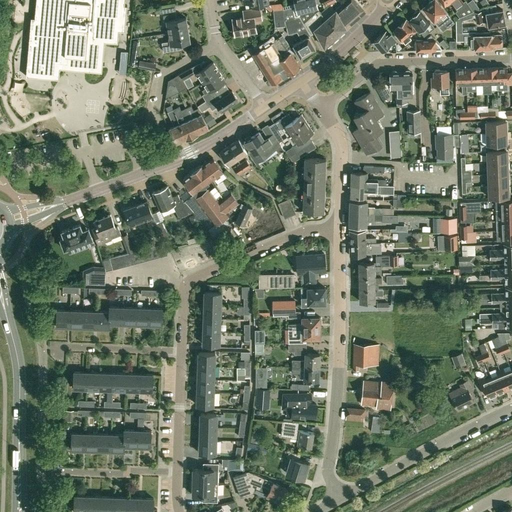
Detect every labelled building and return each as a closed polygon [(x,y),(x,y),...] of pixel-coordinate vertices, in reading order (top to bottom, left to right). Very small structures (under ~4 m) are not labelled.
[(33,14),(27,73),(60,76),(61,65),(102,69),(105,38),(118,39),(119,27),(125,28),(128,2),(125,2),(125,0),(37,0),(36,14),(33,14)] [(293,0),(295,5),(283,8),(283,11),(284,20),(300,16),(303,22),(309,17),(316,10),(316,8),(317,8),(315,0),(293,0)] [(324,46),(346,27),(345,25),(363,9),(355,0),(345,0),(325,18),(318,9),(316,10),(309,17),(316,26),(314,28),(324,46)] [(449,16),(436,0),(428,0),(427,1),(428,3),(423,7),(442,30),(447,27),(442,21),(449,16)] [(459,17),(472,12),(468,6),(466,7),(462,2),(461,0),(440,0),(444,5),(451,0),(455,7),(458,5),(462,10),(457,15),(459,17)] [(473,0),(470,0),(467,2),(469,5),(468,6),(472,12),(480,9),(473,0)] [(488,26),(505,23),(502,9),(496,10),(495,4),(487,5),(481,9),(483,21),(487,21),(488,26)] [(160,13),(175,11),(175,5),(159,7),(160,13)] [(232,19),(235,34),(255,30),(254,20),(261,19),(259,7),(243,10),(244,17),(232,19)] [(283,8),(273,9),(275,26),(285,25),(283,11),(283,8)] [(418,31),(419,30),(424,36),(428,32),(424,26),(430,21),(420,9),(418,10),(416,10),(413,13),(413,14),(408,19),(418,31)] [(483,21),(481,9),(473,12),(456,19),(456,32),(462,32),(462,20),(475,16),(476,22),(483,21)] [(166,21),(168,32),(188,29),(186,17),(168,20),(167,14),(163,15),(164,22),(166,21)] [(300,57),(316,48),(308,35),(310,34),(303,22),(300,16),(284,20),(286,28),(288,34),(297,31),(301,39),(292,44),(300,57)] [(393,30),(402,41),(403,40),(405,43),(411,38),(409,35),(415,30),(406,19),(398,25),(398,26),(393,30)] [(163,51),(180,48),(180,47),(183,45),(182,42),(190,41),(188,29),(168,32),(169,42),(162,43),(163,51)] [(395,50),(395,38),(391,33),(389,34),(385,30),(374,40),(374,41),(374,42),(373,43),(374,44),(374,45),(375,46),(376,46),(377,46),(378,46),(379,46),(382,50),(389,44),(389,50),(395,50)] [(501,44),(501,41),(500,34),(490,34),(490,31),(482,32),(483,47),(495,47),(495,42),(496,42),(499,44),(501,44)] [(471,48),(483,47),(482,32),(475,32),(475,35),(464,35),(464,43),(470,43),(471,48)] [(416,49),(434,49),(434,48),(440,48),(440,46),(431,34),(426,38),(427,39),(415,39),(416,49)] [(130,64),(138,66),(139,62),(136,61),(139,40),(133,40),(130,64)] [(285,44),(273,52),(287,74),(299,65),(285,44)] [(261,46),(251,54),(260,67),(271,83),(281,76),(261,46)] [(155,63),(139,60),(139,62),(138,66),(154,69),(155,63)] [(202,68),(196,72),(202,82),(219,71),(213,61),(202,68)] [(497,89),(507,89),(507,83),(511,83),(511,74),(507,74),(506,66),(498,67),(499,82),(497,82),(497,89)] [(190,67),(179,73),(183,79),(189,76),(194,73),(190,67)] [(476,90),(476,83),(476,67),(465,68),(466,93),(467,93),(466,90),(476,90)] [(486,67),(476,67),(476,83),(482,83),(483,93),(487,92),(486,67)] [(491,83),(497,82),(499,82),(498,67),(486,67),(487,92),(491,92),(491,83)] [(462,93),(466,93),(465,68),(455,68),(455,84),(462,84),(462,93)] [(440,70),(439,69),(435,69),(434,70),(433,70),(434,76),(431,76),(432,85),(441,85),(441,93),(448,93),(447,70),(440,70)] [(396,102),(401,102),(402,102),(401,72),(398,72),(396,70),(392,70),(391,72),(390,72),(390,88),(396,88),(396,102)] [(402,106),(407,106),(407,96),(412,95),(412,72),(411,72),(409,70),(406,70),(404,72),(401,72),(402,102),(401,102),(402,106)] [(202,95),(205,100),(216,93),(212,88),(225,80),(219,71),(202,82),(206,87),(202,90),(204,93),(202,95)] [(93,84),(131,88),(133,78),(94,73),(93,84)] [(179,73),(174,77),(178,83),(183,80),(183,79),(179,73)] [(166,89),(175,84),(172,78),(168,80),(166,89)] [(389,95),(383,83),(376,87),(382,99),(389,95)] [(232,90),(230,91),(219,98),(216,93),(205,100),(197,105),(201,111),(209,106),(211,110),(218,106),(221,111),(238,100),(232,90)] [(375,118),(383,114),(370,91),(354,100),(361,111),(353,115),(360,126),(356,129),(358,132),(355,134),(366,153),(381,144),(375,133),(382,129),(375,118)] [(492,107),(487,107),(488,117),(495,117),(495,116),(498,116),(498,98),(491,98),(492,107)] [(191,104),(186,107),(197,133),(208,128),(201,112),(195,115),(191,104)] [(179,105),(173,108),(186,138),(197,133),(186,107),(180,109),(179,105)] [(477,108),(477,105),(467,106),(467,118),(475,118),(474,117),(477,117),(477,108)] [(487,107),(477,108),(477,117),(480,117),(480,118),(488,117),(487,107)] [(186,138),(173,108),(167,111),(173,125),(168,127),(175,143),(186,138)] [(407,131),(421,131),(420,109),(406,110),(407,131)] [(464,109),(456,109),(456,118),(460,118),(467,118),(467,111),(464,111),(464,109)] [(216,122),(210,113),(203,117),(209,126),(216,122)] [(279,119),(274,122),(269,125),(273,133),(276,136),(281,133),(279,130),(285,125),(291,134),(308,123),(302,114),(292,120),(290,117),(287,119),(284,115),(279,119)] [(486,120),(487,132),(507,131),(507,119),(486,120)] [(291,147),(295,153),(312,141),(305,146),(301,140),(314,132),(308,123),(291,134),(297,142),(295,144),(291,147)] [(394,157),(406,156),(405,130),(393,130),(394,157)] [(244,138),(245,140),(244,141),(256,161),(275,148),(278,153),(284,150),(280,145),(281,144),(276,136),(273,133),(264,139),(259,131),(251,137),(249,135),(244,138)] [(487,132),(487,150),(500,149),(499,144),(508,143),(507,131),(487,132)] [(453,155),(452,133),(434,133),(435,147),(436,147),(437,156),(453,155)] [(238,138),(229,145),(237,158),(247,152),(238,138)] [(316,146),(312,141),(295,153),(289,157),(293,162),(316,146)] [(228,164),(237,158),(229,145),(219,151),(228,164)] [(508,149),(500,149),(487,150),(488,162),(508,161),(508,149)] [(202,164),(202,165),(213,180),(223,171),(212,157),(202,165),(202,164)] [(325,158),(304,158),(304,171),(325,172),(325,158)] [(246,159),(240,163),(245,170),(250,167),(246,159)] [(488,174),(508,173),(509,171),(508,161),(488,162),(488,174)] [(240,163),(232,168),(239,174),(245,170),(240,163)] [(465,163),(461,163),(461,175),(471,175),(471,169),(465,169),(465,163)] [(193,193),(192,194),(195,198),(207,189),(204,186),(213,180),(202,165),(183,179),(193,193)] [(304,171),(303,184),(325,185),(325,172),(304,171)] [(351,171),(350,184),(393,185),(394,178),(385,178),(384,179),(367,179),(367,172),(351,171)] [(508,173),(488,174),(488,186),(509,186),(508,173)] [(471,175),(461,175),(462,186),(466,186),(471,186),(471,175)] [(204,186),(207,189),(195,198),(192,194),(183,201),(184,205),(186,203),(201,221),(208,228),(214,237),(228,228),(219,217),(222,215),(216,205),(214,201),(223,195),(213,180),(204,186)] [(303,184),(303,197),(324,198),(325,185),(303,184)] [(366,190),(377,190),(376,193),(393,193),(393,185),(350,184),(350,196),(351,196),(366,196),(366,190)] [(193,211),(201,221),(186,203),(184,205),(183,201),(182,198),(180,199),(178,194),(172,196),(167,185),(152,192),(160,209),(173,204),(179,218),(193,211)] [(509,186),(488,186),(489,197),(510,196),(509,186)] [(230,192),(224,197),(223,195),(214,201),(216,205),(222,215),(219,217),(228,228),(232,226),(225,217),(230,213),(228,211),(238,203),(230,192)] [(405,194),(397,194),(397,198),(393,198),(393,206),(405,206),(405,194)] [(303,197),(302,211),(324,211),(324,198),(303,197)] [(284,200),(290,215),(296,213),(289,198),(284,200)] [(511,199),(495,200),(496,210),(511,209),(511,199)] [(149,225),(155,223),(152,213),(147,200),(124,209),(130,224),(146,218),(149,225)] [(284,200),(278,203),(284,218),(290,215),(284,200)] [(349,212),(374,213),(393,214),(393,207),(382,207),(374,207),(374,206),(366,206),(366,201),(350,200),(349,212)] [(474,211),(474,201),(459,202),(460,205),(459,205),(460,212),(466,211),(474,211)] [(254,233),(254,232),(260,219),(253,216),(255,213),(251,211),(252,207),(243,203),(235,221),(243,225),(242,227),(254,233)] [(162,215),(160,209),(152,213),(155,223),(161,220),(164,218),(162,215)] [(511,209),(496,210),(496,220),(511,219),(511,209)] [(374,213),(349,212),(349,225),(365,225),(366,219),(381,220),(381,221),(398,222),(398,214),(393,214),(374,213)] [(95,220),(97,227),(92,229),(98,243),(104,240),(105,243),(107,244),(109,244),(111,243),(113,242),(113,240),(112,237),(121,234),(118,226),(115,227),(110,214),(95,220)] [(458,216),(441,216),(442,231),(458,231),(458,216)] [(511,229),(511,219),(496,220),(496,230),(511,229)] [(155,223),(160,232),(163,240),(169,238),(167,235),(161,220),(155,223)] [(80,224),(62,231),(64,237),(60,239),(65,249),(68,248),(70,253),(94,243),(88,228),(82,230),(80,224)] [(511,239),(511,229),(496,230),(497,240),(511,239)] [(349,230),(349,242),(375,242),(375,238),(365,238),(365,230),(350,230),(349,230)] [(133,250),(127,235),(127,233),(121,235),(128,253),(133,250)] [(457,234),(444,234),(444,247),(458,247),(457,234)] [(381,253),(381,242),(375,242),(349,242),(349,255),(350,255),(365,255),(365,253),(381,253)] [(490,249),(490,254),(511,253),(511,242),(503,243),(504,249),(490,249)] [(164,243),(156,245),(159,257),(167,255),(164,243)] [(156,245),(150,247),(153,259),(159,257),(156,245)] [(150,247),(144,249),(147,260),(153,259),(150,247)] [(264,252),(266,257),(278,253),(276,247),(264,252)] [(147,260),(144,249),(137,251),(140,262),(147,260)] [(137,251),(130,252),(133,264),(140,262),(137,251)] [(125,253),(128,265),(133,264),(130,252),(125,253)] [(316,283),(315,272),(325,271),(324,253),(302,255),(303,273),(302,273),(303,285),(316,283)] [(504,258),(504,263),(511,262),(511,253),(490,254),(490,258),(504,258)] [(124,266),(121,255),(115,256),(118,268),(124,266)] [(397,255),(376,255),(376,261),(382,261),(382,265),(397,265),(397,255)] [(467,255),(459,255),(459,265),(475,265),(474,255),(467,255)] [(115,256),(110,258),(112,268),(112,269),(118,268),(115,256)] [(110,258),(103,259),(105,270),(112,268),(110,258)] [(359,262),(359,276),(381,276),(381,265),(373,265),(373,262),(359,262)] [(490,269),(490,274),(511,273),(511,262),(504,263),(504,268),(490,269)] [(104,283),(105,271),(88,271),(88,283),(104,283)] [(295,273),(259,273),(259,287),(295,287),(295,273)] [(511,283),(511,273),(490,274),(478,274),(478,279),(505,278),(505,283),(511,283)] [(392,283),(403,283),(403,275),(396,275),(396,282),(392,282),(392,283)] [(359,276),(359,289),(378,288),(378,283),(381,282),(381,276),(359,276)] [(491,293),(482,293),(482,297),(511,296),(511,286),(505,286),(505,292),(491,293)] [(315,303),(325,303),(325,294),(326,294),(326,289),(325,289),(325,287),(302,288),(302,304),(308,304),(308,305),(315,304),(315,303)] [(382,289),(378,289),(378,288),(359,289),(360,301),(374,301),(374,295),(383,295),(382,289)] [(204,304),(220,305),(221,292),(205,291),(204,304)] [(499,301),(499,307),(506,307),(511,306),(511,296),(482,297),(479,298),(479,302),(499,301)] [(380,297),(380,302),(376,302),(376,309),(388,309),(388,297),(380,297)] [(295,300),(273,300),(273,316),(288,315),(288,311),(295,311),(295,300)] [(204,317),(220,318),(220,305),(204,304),(204,317)] [(96,310),(95,327),(108,327),(108,322),(109,305),(108,305),(108,311),(96,310)] [(109,305),(108,322),(122,322),(122,306),(109,305)] [(122,306),(122,322),(135,323),(135,306),(122,306)] [(148,307),(135,306),(135,323),(148,323),(148,307)] [(244,306),(237,306),(237,314),(244,314),(244,319),(249,319),(249,306),(244,306)] [(480,313),(480,317),(511,316),(511,306),(506,307),(500,307),(501,312),(480,313)] [(148,307),(148,323),(161,324),(162,307),(148,307)] [(69,326),(70,309),(56,309),(56,325),(69,326)] [(70,309),(69,326),(82,326),(83,310),(70,309)] [(83,310),(82,326),(95,327),(96,310),(83,310)] [(321,317),(319,317),(319,316),(302,316),(302,323),(288,324),(288,329),(319,328),(319,323),(321,323),(321,317)] [(511,326),(511,316),(480,317),(480,322),(492,322),(498,322),(498,327),(511,326)] [(203,330),(220,331),(220,318),(204,317),(203,330)] [(320,337),(320,335),(321,335),(321,330),(320,330),(319,328),(288,329),(289,342),(288,342),(302,342),(302,337),(320,337)] [(264,343),(264,329),(255,329),(255,343),(264,343)] [(220,331),(203,330),(203,343),(219,344),(220,331)] [(497,336),(504,352),(510,349),(506,339),(510,338),(509,332),(505,332),(501,332),(496,332),(497,336)] [(497,354),(504,352),(497,336),(492,338),(497,354)] [(306,342),(302,342),(288,342),(288,350),(306,350),(306,342)] [(481,354),(484,360),(490,357),(487,350),(484,342),(478,344),(481,353),(481,354)] [(358,363),(378,364),(378,343),(353,343),(352,369),(358,370),(358,363)] [(198,365),(214,365),(215,352),(199,351),(198,365)] [(451,356),(455,367),(462,365),(466,364),(461,352),(451,356)] [(319,354),(306,353),(305,360),(299,360),(299,361),(292,361),(292,365),(319,366),(319,354)] [(478,363),(484,360),(481,354),(481,353),(475,356),(478,363)] [(198,378),(214,378),(214,365),(198,365),(198,378)] [(299,376),(301,378),(304,378),(304,379),(318,380),(319,366),(292,365),(292,372),(299,373),(299,376)] [(503,368),(499,370),(507,388),(511,386),(511,369),(511,370),(504,373),(503,368)] [(86,387),(87,371),(74,370),(73,386),(86,387)] [(507,388),(499,370),(496,371),(497,373),(496,373),(497,376),(491,378),(497,392),(507,388)] [(87,371),(86,387),(99,387),(100,371),(87,371)] [(100,371),(99,387),(112,387),(113,372),(100,371)] [(126,372),(113,372),(112,387),(125,388),(126,372)] [(139,373),(126,372),(125,388),(138,388),(139,373)] [(152,373),(139,373),(138,388),(152,389),(152,373)] [(197,391),(213,391),(214,378),(198,378),(197,391)] [(417,379),(409,378),(407,378),(406,388),(424,389),(424,380),(417,380),(417,379)] [(486,392),(488,396),(497,392),(491,378),(485,380),(484,378),(479,380),(484,393),(486,392)] [(376,405),(376,407),(390,409),(393,382),(381,380),(381,382),(364,380),(361,403),(376,405)] [(449,392),(457,408),(473,400),(468,391),(472,389),(468,380),(459,384),(461,387),(449,392)] [(255,406),(263,407),(264,387),(257,387),(255,406)] [(213,391),(197,391),(197,404),(213,405),(213,391)] [(306,416),(315,416),(316,404),(310,403),(310,400),(311,400),(311,393),(283,394),(282,405),(292,406),(291,417),(305,418),(306,416)] [(364,408),(347,406),(345,419),(363,421),(364,408)] [(74,410),(64,409),(64,420),(73,421),(74,410)] [(200,426),(217,427),(217,413),(201,413),(200,426)] [(379,433),(381,418),(372,417),(370,431),(379,433)] [(297,438),(296,445),(311,447),(313,432),(297,429),(298,421),(283,420),(280,435),(290,436),(290,437),(297,438)] [(200,439),(216,440),(217,427),(200,426),(200,439)] [(137,445),(137,429),(124,428),(124,433),(124,444),(137,445)] [(151,429),(137,429),(137,445),(150,445),(151,429)] [(84,448),(85,432),(71,431),(71,448),(84,448)] [(259,443),(261,432),(252,431),(250,442),(259,443)] [(85,432),(84,448),(97,449),(98,432),(85,432)] [(98,432),(97,449),(110,449),(111,433),(98,432)] [(124,433),(111,433),(110,449),(124,449),(124,444),(124,433)] [(216,440),(200,439),(199,452),(216,453),(216,440)] [(267,446),(248,442),(247,442),(246,448),(252,450),(265,453),(267,446)] [(286,473),(293,475),(303,479),(304,476),(306,477),(307,473),(305,472),(308,463),(299,460),(300,454),(289,451),(287,457),(290,458),(288,464),(289,464),(286,473)] [(191,481),(218,482),(218,462),(206,462),(205,468),(193,468),(193,473),(191,473),(191,481)] [(235,475),(240,495),(253,491),(257,484),(269,490),(267,495),(281,502),(288,489),(256,474),(248,471),(235,475)] [(217,501),(218,482),(191,481),(191,489),(192,489),(192,494),(205,495),(204,501),(217,501)] [(87,511),(88,495),(74,495),(74,511),(87,511)] [(88,495),(87,511),(100,511),(101,495),(88,495)] [(101,495),(100,511),(111,511),(113,511),(114,496),(101,495)] [(114,496),(113,511),(126,511),(127,496),(114,496)] [(139,511),(140,497),(127,496),(126,511),(139,511)] [(140,497),(139,511),(152,511),(153,497),(140,497)] [(231,508),(236,505),(235,500),(227,502),(231,508)]
